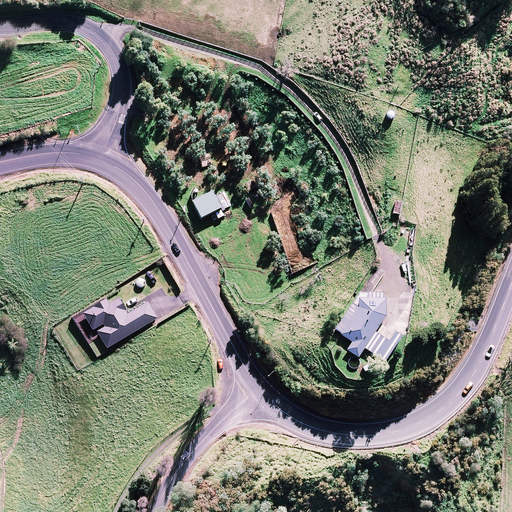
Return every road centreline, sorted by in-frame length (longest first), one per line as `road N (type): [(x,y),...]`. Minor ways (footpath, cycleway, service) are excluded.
road 1 (secondary): [(259,389),(290,417),(331,433),(403,429),(463,389),(511,283)]
road 2 (secondary): [(101,158),(153,201),(259,389)]
road 3 (unclassified): [(101,158),(122,85),(103,39),(62,21),(0,27)]
road 4 (unclassified): [(155,511),(192,451),(259,389)]
